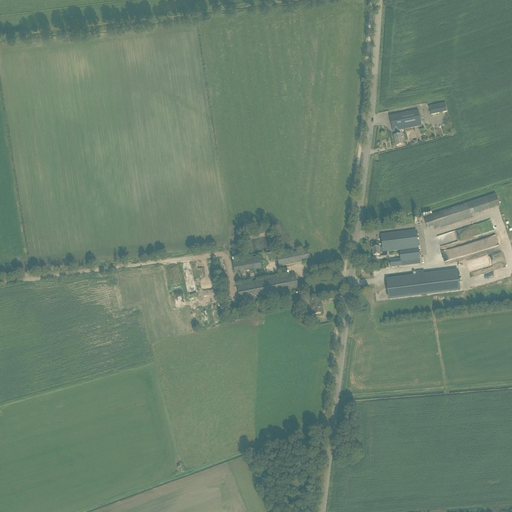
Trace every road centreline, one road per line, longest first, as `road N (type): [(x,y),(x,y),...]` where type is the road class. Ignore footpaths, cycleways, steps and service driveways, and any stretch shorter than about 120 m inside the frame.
road 1 (tertiary): [(322,511),(378,0)]
road 2 (track): [(273,0),(0,34)]
